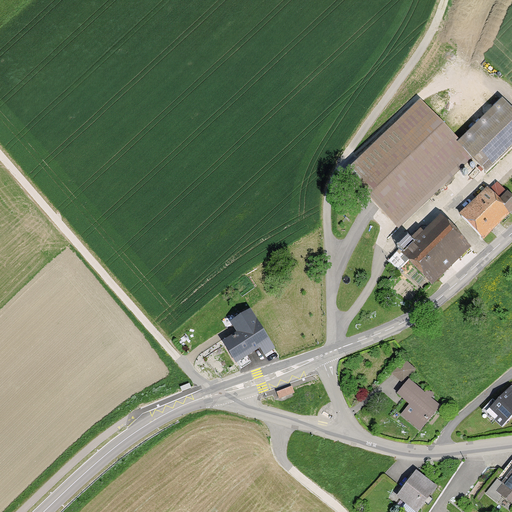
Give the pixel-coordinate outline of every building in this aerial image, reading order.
[(394,225),(467,155),(483,172),(511,143),(511,110),(500,98),(457,140),(416,99),(342,172),(394,225)] [(484,187),(457,213),(481,239),(511,209),(511,197),(505,190),(496,199),(484,187)] [(397,249),(429,284),(469,248),(437,213),(397,249)] [(271,348),(247,309),(227,321),(233,332),(219,341),(232,363),(258,347),(262,354),(271,348)] [(405,361),(390,376),(400,384),(417,371),(405,361)] [(443,408),(408,379),(396,394),(408,404),(399,415),(421,434),(443,408)] [(511,415),(511,388),(511,387),(488,411),(502,425),(511,415)] [(291,388),(276,393),(279,401),(294,395),(291,388)] [(511,458),(484,495),(498,506),(503,499),(511,505),(511,458)] [(417,511),(436,487),(414,471),(395,497),(415,511),(417,511)]
